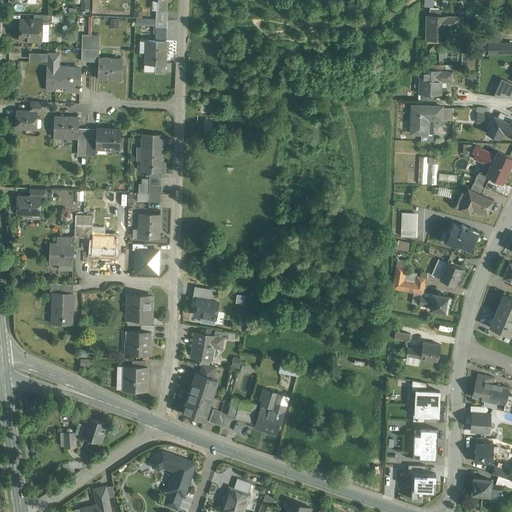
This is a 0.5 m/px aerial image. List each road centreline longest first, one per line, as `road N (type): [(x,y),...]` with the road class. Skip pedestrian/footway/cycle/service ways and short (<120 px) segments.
road 1 (tertiary): [(217,443),(416,511)]
road 2 (residential): [(181,104),(174,281)]
road 3 (tertiary): [(4,368),(162,425)]
road 4 (unclassified): [(462,346),(444,511)]
road 5 (unclassified): [(32,511),(162,425)]
road 6 (unclassified): [(511,206),(462,346)]
road 7 (residential): [(174,281),(162,425)]
road 8 (tertiary): [(22,511),(4,368)]
